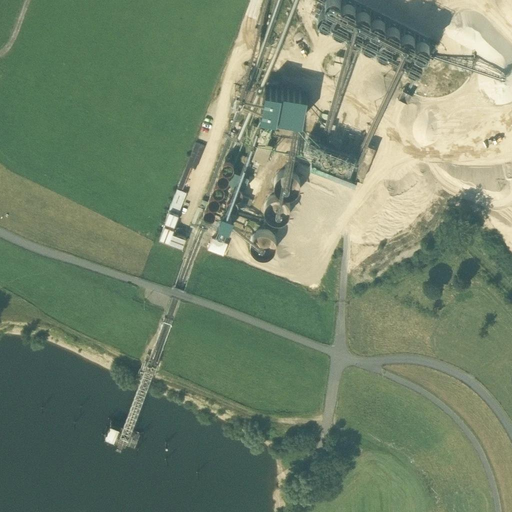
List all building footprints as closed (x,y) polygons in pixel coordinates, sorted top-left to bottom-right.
[(340,6),(343,8),(347,8),(350,7),(353,4),(354,0),(353,0),(337,0),(338,3),(340,6)] [(354,13),(357,15),(361,16),(365,14),(368,12),(368,8),(368,4),(366,2),(363,0),(362,0),(358,0),(356,1),(354,3),(352,6),(353,10),(354,13)] [(324,18),(327,18),(330,15),(332,12),(332,8),(330,4),(327,2),(323,2),(320,3),(317,5),(316,8),(316,12),(317,15),(320,17),(324,18)] [(372,23),(377,24),(380,22),(382,19),(383,16),(382,13),(381,10),(378,8),(375,7),(372,8),(369,10),(367,14),(367,18),(369,21),(372,23)] [(333,22),(336,24),(340,25),(344,24),(347,22),(348,18),(348,14),(346,11),(343,9),(340,8),(336,9),(333,11),(332,15),(332,19),(333,22)] [(384,29),(387,31),(391,32),(394,31),(397,28),(398,25),(398,21),(397,18),(394,16),(390,15),(387,16),(384,18),(382,22),(382,25),(384,29)] [(349,30),(353,32),(357,32),(360,30),(362,27),(362,23),(361,20),(357,17),(353,17),(349,19),(347,22),(347,26),(349,30)] [(401,38),(405,39),(409,39),(412,36),(414,32),(414,28),(412,25),(410,23),(407,22),(403,22),(400,24),(398,27),(397,31),(398,35),(401,38)] [(363,37),(367,39),(372,39),(375,37),(377,32),(376,28),(374,25),(371,24),(368,24),(364,26),(362,29),(362,33),(363,37)] [(417,46),(421,47),(424,47),(427,44),(429,41),(429,37),(427,34),(424,32),(421,31),(418,32),(415,34),(413,37),(413,41),(414,44),(417,46)] [(376,42),(378,46),(382,47),(385,48),(389,46),(391,43),(392,39),(391,36),(388,33),(386,32),(383,32),(381,32),(377,35),(376,38),(376,42)] [(393,53),(397,55),(402,54),(405,51),(406,47),(404,42),(402,40),(399,39),(396,39),(392,42),(390,46),(391,50),(393,53)] [(407,60),(410,62),(414,63),(418,61),(421,58),(421,54),(420,50),(418,48),(416,47),(413,46),(410,47),(407,49),(405,52),(405,56),(407,60)] [(306,92),(265,83),(260,110),(301,118),(306,92)] [(243,88),(235,86),(232,96),(240,98),(243,88)] [(271,130),(253,123),(248,134),(267,141),(271,130)] [(251,158),(264,160),(265,155),(268,155),(269,144),(263,143),(254,141),(251,158)] [(230,158),(228,158),(226,158),(224,158),(223,160),(221,161),(221,163),(221,165),(222,167),(224,168),(225,169),(227,169),(229,169),(231,167),(233,166),(233,164),(233,162),(232,160),(230,158)] [(226,170),(224,169),(222,169),(220,170),(218,171),(217,173),(217,175),(217,177),(218,178),(219,180),(221,181),(223,181),(225,181),(227,179),(228,177),(229,175),(228,173),(227,172),(226,170)] [(275,186),(278,191),(282,193),(287,194),(291,194),(296,191),(299,188),(300,184),(300,179),(298,175),(295,171),(290,169),(285,169),(280,171),(276,175),(274,180),(275,186)] [(221,182),(219,181),(217,181),(215,182),(214,183),(213,185),(212,187),(212,188),(213,190),(215,192),(216,193),(218,193),(220,192),(222,191),(224,189),(224,187),(224,185),(223,183),(221,182)] [(242,187),(241,186),(239,185),(237,184),(235,185),(233,186),(232,187),(232,189),(231,191),(232,193),(233,194),(235,195),(237,196),(239,195),(241,194),(242,193),(243,191),(243,189),(242,187)] [(177,189),(169,209),(178,213),(186,193),(177,189)] [(217,195),(215,194),(213,194),(211,194),(209,196),(208,197),(208,199),(208,201),(209,203),(210,204),(212,205),(214,205),(216,205),(218,204),(219,202),(220,200),(220,198),(219,196),(217,195)] [(265,214),(269,218),(273,220),(278,221),(282,220),(286,217),(289,212),(290,207),(289,202),(285,198),(281,195),(275,195),(270,196),(266,200),(264,204),(264,209),(265,214)] [(236,199),(235,197),(233,196),(231,196),(229,196),(228,197),(226,199),(226,200),(226,202),(226,204),(227,206),(229,207),(231,207),(233,207),(235,206),(236,204),(237,202),(237,201),(236,199)] [(212,206),(210,205),(208,205),(206,206),(204,207),(203,209),(203,211),(203,213),(204,214),(205,216),(207,217),(209,217),(211,217),(213,215),(214,213),(215,211),(215,209),(214,208),(212,206)] [(169,210),(165,222),(174,226),(178,214),(169,210)] [(228,222),(219,218),(216,225),(232,231),(238,215),(232,212),(228,222)] [(164,225),(159,238),(182,247),(185,237),(172,232),(174,228),(164,225)] [(269,254),(273,251),(275,246),(276,242),(274,237),(272,233),(268,231),(263,230),(258,230),(254,233),(250,237),(249,242),(250,248),(253,252),(258,255),(263,256),(269,254)] [(207,250),(224,254),(226,241),(210,238),(207,250)]
